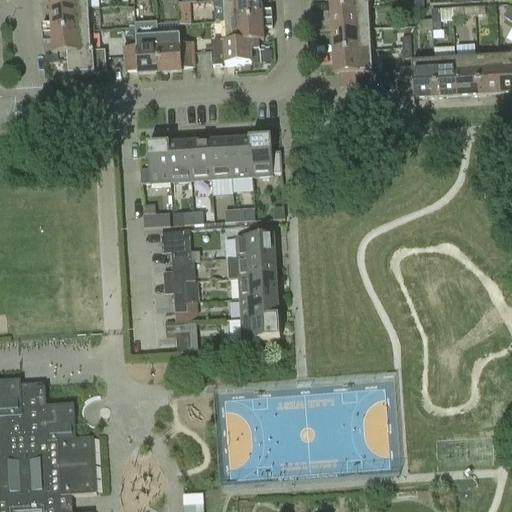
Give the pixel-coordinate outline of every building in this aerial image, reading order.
[(49,0),(50,14),(88,12),(87,0),(49,0)] [(329,0),(330,12),(368,10),(367,0),(329,0)] [(223,3),(214,4),(215,26),(225,25),(272,22),(272,13),(262,13),(261,1),(223,3)] [(179,16),(191,15),(191,6),(179,7),(179,16)] [(425,17),(424,7),(415,7),(416,18),(425,17)] [(486,18),(486,9),(474,10),(475,18),(486,18)] [(330,12),(332,34),(370,32),(368,10),(330,12)] [(453,20),(454,20),(475,18),(474,10),(453,11),(453,20)] [(453,11),(431,12),(432,22),(440,22),(441,29),(442,29),(441,25),(454,25),(454,20),(453,20),(453,11)] [(51,26),(42,27),(42,36),(90,33),(89,31),(100,30),(99,12),(88,12),(50,14),(51,26)] [(225,25),(226,46),(226,47),(259,44),(259,45),(264,45),(263,32),(273,31),(272,22),(225,25)] [(440,22),(432,22),(433,34),(442,33),(442,29),(441,29),(440,22)] [(125,75),(138,74),(138,79),(160,77),(158,40),(157,25),(135,26),(136,49),(124,50),(125,75)] [(332,34),(333,56),(371,53),(370,32),(332,34)] [(90,33),(42,36),(43,45),(52,44),(53,57),(58,57),(91,55),(91,54),(90,33)] [(180,38),(158,40),(160,77),(182,76),(182,71),(194,70),(193,46),(180,47),(180,38)] [(402,40),(402,52),(412,51),(411,39),(402,40)] [(212,47),(213,69),(241,68),(250,67),(251,67),(250,54),(260,53),(259,45),(259,44),(226,47),(226,46),(212,47)] [(412,61),(412,51),(402,52),(403,62),(412,61)] [(436,64),(434,64),(436,102),(458,101),(456,63),(455,51),(435,52),(436,64)] [(105,53),(91,54),(91,55),(58,57),(58,66),(68,65),(69,78),(106,76),(105,53)] [(365,76),(372,75),(371,53),(333,56),(334,78),(339,77),(339,90),(365,89),(365,76)] [(511,59),(499,60),(501,98),(511,97),(511,59)] [(499,60),(477,61),(479,99),(501,98),(499,60)] [(477,61),(456,63),(458,101),(479,99),(477,61)] [(412,65),(412,73),(399,74),(400,100),(414,99),(414,103),(436,102),(434,64),(412,65)] [(282,177),(281,156),(272,156),(271,141),(250,142),(252,180),(274,179),(274,177),(282,177)] [(252,180),(250,142),(230,144),(232,182),(252,180)] [(232,182),(230,144),(209,145),(212,183),(232,182)] [(189,146),(191,184),(212,183),(209,145),(189,146)] [(168,147),(171,185),(191,184),(189,146),(168,147)] [(140,187),(150,187),(171,185),(168,147),(148,149),(149,173),(140,173),(140,187)] [(285,223),(284,210),(274,211),(274,223),(285,223)] [(235,226),(245,225),(244,213),(234,214),(235,226)] [(226,227),(235,226),(234,214),(225,214),(226,227)] [(194,228),(204,228),(203,215),(193,216),(194,228)] [(185,229),(194,228),(193,216),(184,217),(185,229)] [(143,219),(144,232),(170,230),(170,217),(143,219)] [(160,236),(161,244),(161,248),(186,246),(186,234),(160,236)] [(236,241),(237,262),(275,259),(274,238),(236,241)] [(200,255),(171,256),(172,266),(184,265),(201,264),(200,255)] [(275,259),(237,262),(228,262),(229,283),(239,282),(277,280),(275,259)] [(185,275),(184,265),(172,266),(173,276),(185,275)] [(277,280),(239,282),(240,302),(278,300),(277,280)] [(174,306),(187,306),(186,296),(174,297),(174,306)] [(278,300),(240,302),(241,323),(279,320),(278,300)] [(187,316),(187,306),(174,306),(175,316),(187,316)] [(241,323),(229,324),(230,344),(229,344),(230,353),(243,352),(242,344),(280,342),(279,320),(241,323)] [(189,337),(176,338),(177,356),(190,355),(189,337)] [(97,497),(93,441),(77,442),(75,408),(48,409),(47,391),(43,391),(43,387),(21,388),(21,383),(0,384),(0,511),(71,511),(70,498),(97,497)] [(203,511),(202,496),(183,497),(183,511),(203,511)]
